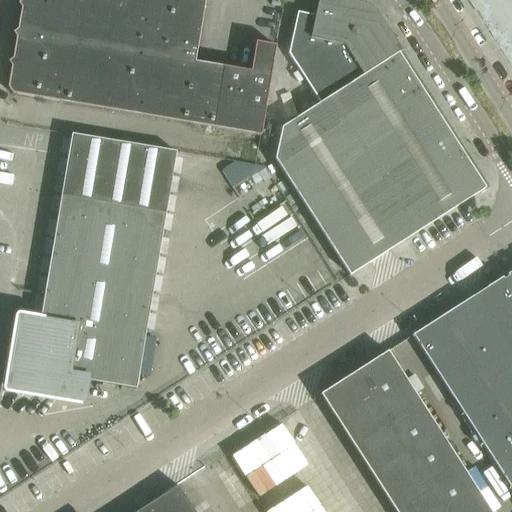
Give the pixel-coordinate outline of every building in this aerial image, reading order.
[(194,63),(204,0),(22,0),(22,2),(18,5),(21,10),(18,31),(13,34),(16,39),(13,60),(8,63),(11,68),(8,89),(12,95),(260,137),(275,47),(256,44),(251,73),(194,63)] [(402,52),(376,12),(367,5),(342,0),(318,0),(315,17),(297,13),(288,55),(320,104),(282,129),(275,160),(350,277),(485,190),(399,54),(402,52)] [(511,0),(467,0),(511,69),(511,0)] [(13,361),(8,389),(82,401),(85,381),(136,389),(176,153),(71,136),(40,322),(20,319),(15,346),(11,345),(11,347),(13,347),(11,359),(9,359),(9,361),(13,361)] [(511,272),(507,275),(508,277),(503,280),(502,278),(412,335),(413,336),(511,491),(511,272)] [(490,511),(388,352),(387,352),(320,395),(395,511),(490,511)] [(231,456),(256,497),(299,472),(287,452),(269,462),(257,441),(231,456)] [(194,511),(178,487),(153,503),(138,511),(194,511)]
